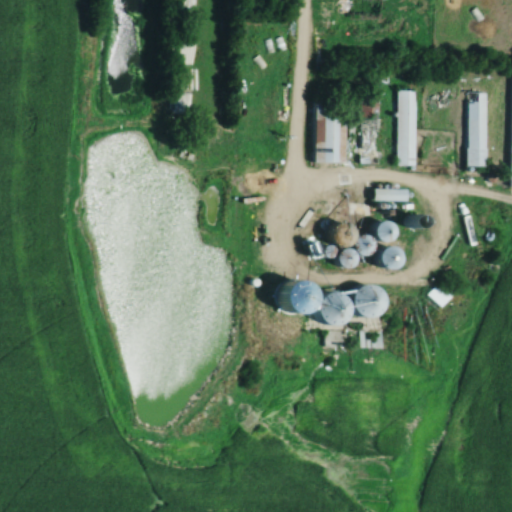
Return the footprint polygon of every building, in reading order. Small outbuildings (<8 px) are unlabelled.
[(187,43),(174,43),(174,65),(187,65),(187,43)] [(186,69),(169,69),(169,90),(186,90),(186,69)] [(376,91),(357,91),(357,165),(375,166),(376,91)] [(411,166),(412,91),(394,91),(393,166),(411,166)] [(188,114),(188,93),(169,93),(169,114),(188,114)] [(482,93),(464,93),(464,168),(482,168),(482,93)] [(341,164),(341,105),(311,105),(311,164),(341,164)] [(404,190),(369,190),(369,202),(404,202),(404,190)] [(373,246),(378,246),(382,244),(385,240),(386,235),(384,230),(381,226),(377,225),(372,225),(367,228),(365,232),(364,236),(365,241),(369,245),(373,246)] [(334,251),(339,250),(343,247),(345,243),(346,238),(345,234),(342,230),(338,228),(333,227),(328,228),(325,231),(322,235),(322,240),(323,244),(326,248),(330,251),(334,251)] [(356,258),(360,257),(363,254),(365,250),(365,246),(364,242),(360,240),(356,239),(352,240),(349,242),(347,246),(347,250),(349,254),(352,257),(356,258)] [(318,262),(321,262),(324,260),(326,257),(326,253),(324,250),(321,249),(317,249),(314,250),(313,254),(313,257),(315,260),(318,262)] [(374,271),(379,273),(384,272),(388,269),(390,264),(390,259),(388,255),(384,252),(379,250),(374,251),(370,254),(368,259),(368,264),(370,268),(374,271)] [(327,265),(330,269),(333,272),(338,272),(342,271),(345,268),(347,264),(347,260),(345,256),(341,253),(337,252),(333,253),(329,256),(327,260),(327,265)] [(436,309),(453,293),(440,280),(424,296),(436,309)] [(342,309),(344,314),(348,318),(352,321),(358,322),(363,320),(368,318),(371,313),(373,308),(373,302),(371,297),(367,293),(362,291),(357,290),(352,291),(347,294),(343,298),(342,303),(342,309)] [(309,319),(312,324),(316,328),(321,330),(327,330),(332,328),(337,324),(340,319),(341,314),(340,308),(337,303),(332,300),(327,298),(321,298),(316,300),(312,303),(309,308),(308,314),(309,319)] [(337,349),(341,335),(323,330),(320,344),(337,349)] [(377,332),(354,332),(354,349),(377,349),(377,332)]
